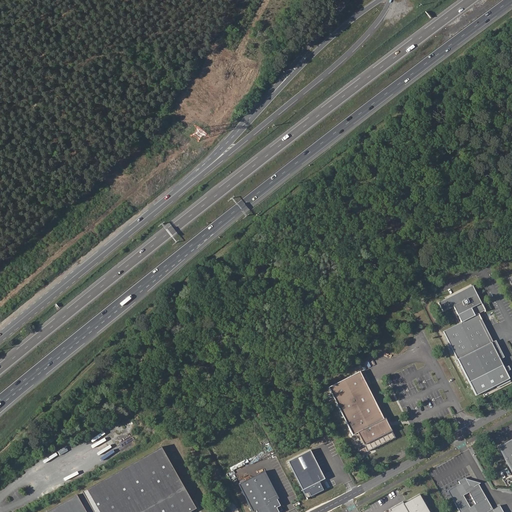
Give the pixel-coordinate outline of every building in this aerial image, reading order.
[(511,273),(503,278),(511,295),(511,273)] [(470,383),(502,366),(479,321),(482,320),(478,314),(476,315),(472,308),(483,302),(473,285),(440,303),(444,312),(454,307),(462,322),(443,332),(470,383)] [(371,448),(398,434),(392,423),(388,416),(387,416),(367,380),(361,369),(330,385),(356,433),(361,431),(367,441),(371,448)] [(511,437),(494,448),(509,474),(511,472),(511,437)] [(371,448),(367,441),(362,444),(366,451),(371,448)] [(195,511),(163,452),(84,494),(93,511),(195,511)] [(307,452),(285,463),(301,496),(306,495),(307,498),(320,492),(316,483),(321,481),(307,452)] [(261,472),(236,486),(248,511),(252,511),(253,511),(252,511),(278,511),(279,511),(274,501),(275,500),(261,472)] [(491,511),(476,485),(472,488),(466,485),(463,480),(462,478),(455,482),(457,484),(444,491),(456,511),(491,511)] [(321,493),(320,492),(307,498),(306,495),(301,496),(304,501),(321,493)] [(431,511),(421,493),(385,511),(431,511)] [(85,511),(78,497),(48,511),(85,511)]
